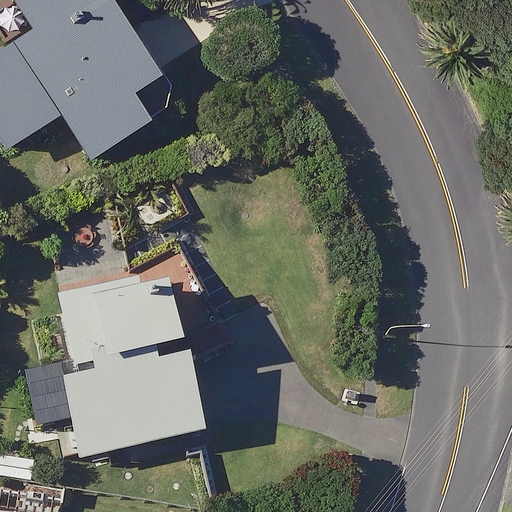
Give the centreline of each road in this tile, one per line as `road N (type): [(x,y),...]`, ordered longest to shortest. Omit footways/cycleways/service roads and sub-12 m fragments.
road 1 (residential): [(465,338),(465,263),(451,195),(421,118),(346,0)]
road 2 (residential): [(436,511),(462,426),(465,338)]
